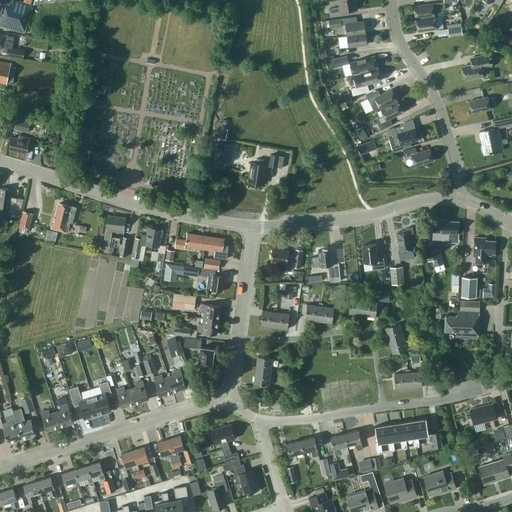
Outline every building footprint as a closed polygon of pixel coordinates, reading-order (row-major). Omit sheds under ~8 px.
[(0,0),(0,15),(2,16),(0,21),(0,25),(25,33),(33,5),(14,0),(0,0)] [(331,13),(358,10),(356,0),(354,0),(339,2),(340,7),(331,9),(331,13)] [(416,18),(435,15),(434,11),(445,9),(444,2),(415,6),(416,18)] [(473,13),(481,17),(485,10),(478,6),(473,13)] [(435,18),(435,17),(417,19),(418,31),(444,28),(442,17),(435,18)] [(330,27),(330,28),(342,27),(341,18),(329,20),(330,27)] [(347,35),(366,33),(365,21),(346,24),(347,35)] [(448,28),(450,37),(462,35),(461,26),(448,28)] [(349,47),(368,44),(366,33),(347,35),(349,47)] [(68,52),(76,53),(77,45),(69,44),(68,52)] [(20,46),(13,45),(13,48),(9,47),(7,56),(23,58),(25,50),(19,49),(20,46)] [(492,66),(490,54),(475,57),(477,64),(462,67),(465,80),(483,76),(481,68),(492,66)] [(344,56),(334,59),(336,67),(343,65),(346,64),(344,56)] [(375,56),(350,63),(353,74),(354,75),(360,74),(378,69),(378,68),(375,56)] [(12,62),(0,59),(0,81),(9,83),(12,62)] [(346,64),(343,65),(346,76),(353,74),(350,63),(346,64)] [(353,96),(369,91),(368,84),(382,80),(379,69),(360,74),(362,81),(357,82),(358,87),(351,88),(353,96)] [(366,95),(374,112),(398,100),(392,89),(381,95),(378,89),(366,95)] [(488,99),(488,97),(470,101),(472,113),(491,109),(490,105),(495,104),(493,98),(488,99)] [(404,112),(398,101),(381,109),(385,116),(379,118),(381,123),(378,124),(381,130),(393,124),(390,118),(404,112)] [(507,139),(501,140),(498,128),(511,125),(511,116),(493,121),(494,129),(480,132),(484,154),(503,151),(502,144),(508,143),(507,139)] [(5,118),(4,124),(1,136),(9,138),(13,120),(5,118)] [(17,119),(14,129),(28,133),(31,122),(17,119)] [(227,120),(224,119),(222,128),(220,139),(226,140),(228,129),(226,129),(227,120)] [(354,127),(356,131),(363,127),(359,119),(356,121),(352,123),(352,124),(354,127)] [(402,132),(401,126),(388,130),(394,150),(403,148),(402,145),(411,142),(419,140),(416,128),(402,132)] [(369,137),(363,127),(356,131),(361,141),(369,137)] [(9,150),(27,154),(30,141),(31,138),(20,135),(19,139),(12,137),(9,150)] [(37,149),(40,139),(33,137),(30,147),(37,149)] [(360,144),(364,152),(375,147),(371,139),(360,144)] [(403,148),(394,150),(395,152),(412,147),(411,142),(402,145),(403,148)] [(417,153),(416,147),(403,151),(405,157),(413,154),(416,166),(434,160),(430,149),(417,153)] [(278,155),(272,154),(271,161),(257,159),(257,163),(251,162),(249,182),(263,184),(266,165),(270,165),(270,166),(276,167),(278,155)] [(12,189),(0,187),(0,207),(3,208),(9,209),(11,197),(12,189)] [(11,197),(9,209),(21,211),(24,199),(11,197)] [(70,223),(73,224),(77,207),(59,203),(55,219),(53,218),(51,229),(68,233),(70,223)] [(19,227),(30,230),(34,213),(23,211),(19,227)] [(104,240),(103,249),(105,250),(104,252),(113,254),(114,247),(110,246),(111,241),(112,231),(124,233),(126,218),(107,215),(104,240)] [(439,218),(434,217),(433,239),(450,240),(450,233),(459,233),(459,222),(448,221),(448,220),(439,219),(439,218)] [(135,239),(131,263),(139,264),(139,260),(142,245),(146,245),(159,247),(159,245),(162,229),(148,227),(147,235),(142,234),(141,239),(139,238),(135,238),(135,239)] [(397,233),(401,253),(415,250),(412,233),(413,233),(412,227),(406,228),(406,231),(397,233)] [(204,249),(206,236),(187,234),(186,240),(176,239),(175,247),(185,249),(185,246),(204,249)] [(206,236),(204,249),(215,251),(214,257),(227,259),(228,246),(224,245),(225,239),(206,236)] [(129,238),(123,237),(120,256),(126,257),(129,238)] [(496,253),(496,241),(487,240),(487,238),(474,237),(474,256),(476,256),(476,263),(486,264),(486,255),(492,256),(492,253),(496,253)] [(384,257),(378,258),(376,244),(362,245),(364,263),(372,262),(373,270),(385,268),(384,257)] [(296,249),(286,248),(286,250),(273,248),(271,261),(286,263),(285,270),(293,271),(294,267),(300,268),(303,250),(296,249)] [(328,265),(330,282),(341,281),(339,262),(333,262),(331,249),(318,250),(319,256),(320,266),(328,265)] [(433,260),(436,267),(444,264),(439,249),(431,252),(433,260)] [(175,251),(167,250),(166,260),(173,261),(175,251)] [(431,252),(425,254),(428,262),(433,260),(431,252)] [(205,268),(219,270),(220,260),(206,258),(205,268)] [(166,263),(164,280),(177,281),(178,274),(183,275),(184,266),(166,263)] [(435,267),(437,272),(445,269),(444,264),(436,267),(435,267)] [(182,277),(200,279),(201,268),(184,266),(183,275),(182,277)] [(405,283),(404,266),(390,267),(392,284),(405,283)] [(294,280),(302,281),(303,274),(295,273),(294,280)] [(207,289),(222,291),(224,276),(209,274),(207,289)] [(476,296),(477,276),(463,275),(462,295),(476,296)] [(284,298),(293,299),(294,287),(286,286),(284,298)] [(390,291),(381,290),(379,300),(389,302),(390,291)] [(196,296),(174,293),(173,301),(184,302),(184,308),(195,310),(196,296)] [(362,315),(364,300),(351,298),(349,313),(362,315)] [(395,302),(399,309),(405,305),(401,299),(395,302)] [(376,317),(378,302),(364,300),(362,315),(376,317)] [(480,302),(461,301),(460,310),(457,310),(457,316),(446,315),(445,331),(456,332),(456,338),(479,339),(480,302)] [(219,320),(220,306),(201,303),(200,312),(204,312),(203,318),(219,320)] [(319,321),(321,306),(307,304),(305,319),(319,321)] [(333,323),(334,308),(321,306),(319,321),(333,323)] [(142,310),(140,319),(148,320),(149,312),(142,310)] [(274,327),(276,312),(263,310),(261,325),(274,327)] [(288,329),(290,314),(276,312),(274,327),(288,329)] [(217,334),(219,320),(203,318),(203,324),(199,323),(198,332),(217,334)] [(389,341),(404,337),(400,323),(385,328),(389,341)] [(174,334),(190,336),(191,328),(175,325),(174,334)] [(482,343),(493,344),(494,334),(482,333),(482,343)] [(148,336),(151,345),(158,343),(155,334),(148,336)] [(199,363),(212,365),(215,349),(201,347),(202,339),(185,337),(184,347),(198,348),(197,355),(200,355),(199,363)] [(393,354),(407,350),(404,337),(389,341),(393,354)] [(172,357),(181,354),(176,338),(167,341),(172,357)] [(90,339),(77,342),(80,350),(92,346),(90,339)] [(64,343),(66,350),(72,348),(70,341),(64,343)] [(62,344),(56,346),(59,355),(64,353),(63,350),(62,344)] [(54,348),(43,351),(45,358),(56,354),(54,348)] [(144,360),(143,357),(141,350),(134,353),(137,362),(136,363),(140,376),(147,374),(143,360),(144,360)] [(143,360),(147,374),(158,371),(153,357),(152,358),(151,354),(143,357),(144,360),(143,360)] [(271,372),(273,358),(258,356),(256,370),(271,372)] [(52,358),(46,359),(48,366),(54,364),(52,358)] [(126,370),(136,368),(135,358),(125,360),(126,370)] [(173,391),(187,387),(181,369),(173,371),(174,375),(169,377),(173,391)] [(269,385),(271,372),(256,370),(254,384),(269,385)] [(409,388),(423,387),(422,372),(408,373),(409,388)] [(396,389),(409,388),(408,373),(395,374),(396,389)] [(111,375),(107,376),(110,386),(118,384),(115,374),(111,375)] [(173,391),(169,377),(163,379),(162,375),(154,377),(160,396),(173,391)] [(98,395),(92,396),(93,400),(98,415),(111,411),(107,396),(112,395),(108,381),(99,384),(100,386),(102,393),(98,395)] [(136,403),(149,399),(144,381),(135,383),(136,387),(131,389),(136,403)] [(78,386),(69,389),(72,398),(74,407),(80,405),(84,419),(98,415),(93,400),(92,396),(87,398),(82,399),(80,392),(78,386)] [(136,403),(131,389),(126,390),(125,387),(116,389),(122,407),(136,403)] [(21,400),(25,413),(35,410),(31,396),(21,400)] [(497,419),(493,403),(470,409),(474,425),(484,422),(497,419)] [(60,426),(74,422),(68,404),(60,406),(61,410),(56,412),(60,426)] [(12,407),(3,410),(5,417),(14,414),(13,410),(12,407)] [(13,410),(14,414),(17,424),(18,424),(22,438),(36,434),(32,419),(26,421),(22,408),(13,410)] [(60,426),(56,412),(50,414),(49,410),(41,412),(47,431),(60,426)] [(17,424),(14,414),(5,417),(7,422),(2,423),(8,443),(22,438),(18,424),(17,424)] [(416,437),(413,438),(414,446),(420,445),(418,437),(429,435),(426,418),(413,420),(416,437)] [(404,439),(401,440),(402,448),(407,447),(406,439),(413,438),(416,437),(413,420),(401,422),(404,439)] [(391,441),(388,442),(390,450),(395,449),(394,441),(401,440),(404,439),(401,422),(388,424),(391,441)] [(484,422),(474,425),(476,432),(486,429),(484,422)] [(221,443),(223,451),(230,449),(228,441),(236,438),(231,424),(211,430),(211,431),(203,433),(207,447),(221,443)] [(388,424),(375,426),(378,442),(376,442),(377,452),(383,451),(381,443),(388,442),(391,441),(388,424)] [(500,438),(496,439),(497,441),(506,439),(503,428),(497,429),(500,438)] [(363,449),(362,441),(359,430),(345,433),(348,445),(356,443),(358,450),(363,449)] [(340,447),(348,445),(345,433),(331,437),(334,448),(336,455),(342,454),(340,447)] [(432,434),(434,448),(443,447),(441,433),(432,434)] [(176,459),(180,458),(177,451),(185,448),(181,435),(170,439),(176,459)] [(319,455),(317,448),(318,448),(315,437),(301,440),(304,451),(312,449),(313,457),(319,455)] [(172,460),(176,459),(170,439),(158,442),(162,455),(170,453),(172,460)] [(296,453),(304,451),(301,440),(287,443),(290,455),(292,462),(298,461),(296,453)] [(137,463),(149,460),(145,446),(133,450),(137,463)] [(196,461),(192,449),(184,451),(188,464),(196,461)] [(126,467),(137,463),(133,450),(122,454),(126,467)] [(194,452),(196,459),(203,456),(201,450),(199,451),(194,452)] [(240,460),(237,452),(224,456),(226,464),(240,460)] [(511,468),(511,456),(511,453),(503,456),(504,459),(479,467),(485,484),(510,476),(508,470),(511,468)] [(381,468),(378,457),(372,458),(375,469),(381,468)] [(207,468),(204,458),(196,460),(199,471),(207,468)] [(331,474),(327,458),(319,460),(323,476),(331,474)] [(359,461),(362,473),(374,470),(371,458),(359,461)] [(105,478),(104,473),(100,461),(87,465),(91,477),(92,476),(99,474),(101,480),(105,478)] [(338,462),(330,464),(334,480),(350,476),(348,468),(340,470),(338,462)] [(160,476),(156,463),(150,465),(154,478),(160,476)] [(246,471),(244,463),(232,467),(236,479),(240,478),(245,494),(248,493),(248,494),(250,493),(250,492),(260,489),(253,469),(246,471)] [(94,482),(92,476),(91,477),(87,465),(75,469),(78,480),(80,480),(88,478),(89,483),(94,482)] [(286,468),(290,483),(297,481),(294,466),(286,468)] [(81,486),(80,480),(78,480),(75,469),(62,473),(66,484),(75,481),(77,487),(81,486)] [(445,474),(443,470),(424,476),(430,495),(442,491),(443,493),(457,488),(451,472),(445,474)] [(379,490),(373,471),(360,475),(362,482),(368,480),(371,488),(347,496),(351,511),(359,511),(365,510),(365,511),(379,508),(374,492),(379,490)] [(213,510),(227,506),(223,492),(228,490),(223,474),(213,477),(216,488),(207,490),(213,510)] [(123,478),(122,478),(126,490),(133,488),(129,476),(123,478)] [(57,495),(54,488),(55,488),(51,477),(38,481),(41,492),(49,490),(51,497),(57,495)] [(189,477),(182,478),(184,491),(191,490),(189,477)] [(405,482),(404,478),(385,484),(391,502),(403,498),(403,500),(417,496),(412,480),(405,482)] [(112,479),(104,481),(108,493),(109,493),(115,491),(112,479)] [(33,494),(41,492),(38,481),(24,485),(27,496),(30,503),(35,502),(33,494)] [(191,483),(194,496),(202,494),(198,481),(191,483)] [(19,506),(17,499),(14,488),(0,492),(4,503),(11,501),(14,508),(19,506)] [(143,490),(145,503),(152,502),(150,489),(143,490)] [(139,504),(145,503),(143,490),(137,491),(139,504)] [(335,511),(332,498),(327,499),(325,493),(317,495),(309,498),(313,511),(315,511),(335,511)] [(173,496),(169,497),(171,511),(184,511),(182,501),(175,503),(173,496)] [(163,505),(155,506),(155,511),(171,511),(169,497),(162,498),(163,505)] [(110,511),(109,500),(100,501),(101,511),(110,511)] [(64,501),(58,503),(60,511),(62,511),(67,511),(64,501)]
